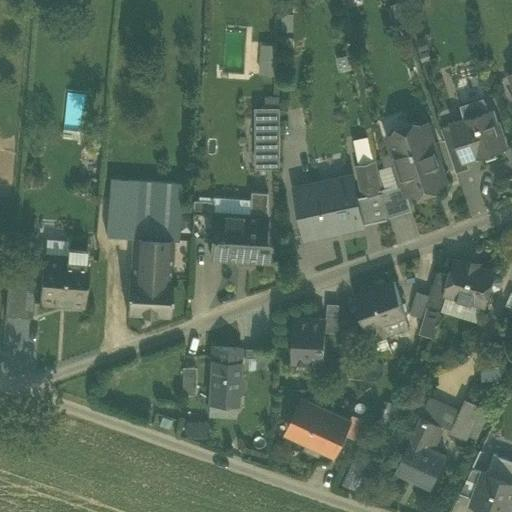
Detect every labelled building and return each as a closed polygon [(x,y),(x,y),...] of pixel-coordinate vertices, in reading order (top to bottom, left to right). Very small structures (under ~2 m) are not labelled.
[(293,13),(282,13),(282,32),(294,32),(293,13)] [(277,44),(261,45),(261,74),(278,74),(277,44)] [(465,117),(491,109),(487,95),(461,104),(465,117)] [(260,107),(260,168),(280,167),(280,107),(260,107)] [(465,117),(466,118),(478,156),(504,148),(491,109),(465,117)] [(467,160),(478,156),(466,118),(453,122),(453,124),(465,161),(467,160)] [(420,195),(422,196),(435,192),(436,190),(434,185),(444,182),(446,179),(428,124),(425,122),(390,134),(388,137),(397,163),(403,182),(407,194),(419,190),(420,195)] [(442,128),(456,172),(469,168),(467,160),(465,161),(453,124),(442,128)] [(353,140),(356,151),(371,147),(368,136),(353,140)] [(387,218),(387,217),(381,189),(372,147),(371,147),(356,151),(355,151),(364,195),(357,197),(363,224),(363,223),(387,218)] [(403,182),(397,163),(379,168),(386,188),(403,182)] [(295,188),(307,237),(363,224),(357,197),(351,175),(295,188)] [(106,235),(132,237),(136,180),(110,178),(106,235)] [(154,237),(178,239),(182,183),(136,180),(132,237),(134,237),(154,238),(154,237)] [(386,188),(381,189),(387,217),(412,209),(407,194),(403,182),(386,188)] [(250,199),(249,215),(269,216),(269,192),(250,191),(250,199)] [(249,215),(250,199),(214,197),(214,201),(213,212),(249,215)] [(191,235),(211,236),(213,212),(214,201),(193,199),(191,235)] [(266,260),(269,216),(249,215),(213,212),(211,236),(210,256),(266,260)] [(47,237),(45,253),(67,255),(67,246),(68,239),(47,237)] [(134,237),(132,276),(169,278),(171,240),(154,238),(134,237)] [(67,255),(87,257),(87,248),(67,246),(67,255)] [(39,301),(83,305),(87,257),(67,255),(45,253),(43,253),(39,301)] [(482,303),(485,304),(494,271),(477,266),(478,264),(466,261),(465,263),(455,260),(451,275),(446,292),(447,293),(482,303)] [(438,271),(430,295),(427,305),(441,310),(442,310),(447,293),(446,292),(451,275),(438,271)] [(172,279),(169,278),(132,276),(129,276),(126,312),(170,315),(172,279)] [(5,314),(32,316),(35,279),(8,277),(5,314)] [(355,296),(371,341),(386,335),(382,323),(406,314),(395,281),(355,296)] [(424,317),(427,305),(430,295),(417,291),(411,313),(424,317)] [(477,321),(482,303),(447,293),(442,310),(477,321)] [(325,332),(338,332),(339,304),(328,303),(326,319),(325,332)] [(433,337),(441,310),(427,305),(424,317),(419,333),(433,337)] [(292,361),(324,362),(325,332),(326,319),(295,317),(292,361)] [(392,354),(386,335),(371,341),(374,350),(392,354)] [(213,346),(212,358),(239,360),(240,348),(213,346)] [(276,349),(240,348),(239,360),(239,369),(275,366),(276,349)] [(212,358),(210,401),(237,402),(239,369),(239,360),(212,358)] [(180,394),(195,395),(196,367),(182,366),(180,394)] [(501,366),(481,367),(482,381),(501,380),(501,366)] [(460,408),(457,413),(465,416),(460,429),(470,433),(482,402),(465,395),(460,408)] [(424,415),(433,419),(441,399),(432,396),(424,415)] [(460,408),(441,399),(433,419),(442,422),(441,425),(451,428),(452,426),(457,413),(460,408)] [(236,417),(237,402),(210,401),(209,415),(236,417)] [(321,447),(334,453),(344,432),(349,421),(306,401),(291,433),(308,441),(308,443),(320,449),(321,447)] [(491,406),(482,402),(470,433),(469,436),(477,439),(491,406)] [(452,426),(460,429),(465,416),(457,413),(452,426)] [(353,414),(349,421),(344,432),(355,438),(364,419),(353,414)] [(401,475),(435,488),(449,451),(433,445),(441,425),(442,422),(433,419),(424,415),(401,475)] [(207,422),(186,420),(185,436),(206,437),(207,422)] [(469,436),(470,433),(460,429),(452,426),(451,428),(449,432),(467,440),(469,436)] [(511,481),(511,459),(494,453),(487,472),(511,481)] [(369,465),(355,458),(343,483),(357,490),(369,465)] [(461,492),(475,498),(484,472),(472,468),(461,492)] [(473,503),(496,511),(506,511),(511,498),(511,481),(487,472),(485,471),(484,472),(475,498),(473,503)]
